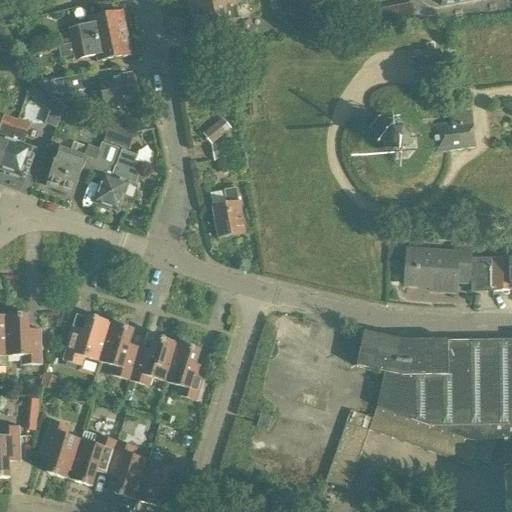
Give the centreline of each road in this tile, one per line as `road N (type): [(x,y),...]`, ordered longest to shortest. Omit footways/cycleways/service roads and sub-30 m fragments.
road 1 (residential): [(143,0),(181,190),(155,254)]
road 2 (residential): [(511,327),(391,322),(262,291)]
road 3 (residential): [(187,511),(262,291)]
road 4 (residential): [(155,254),(17,208)]
